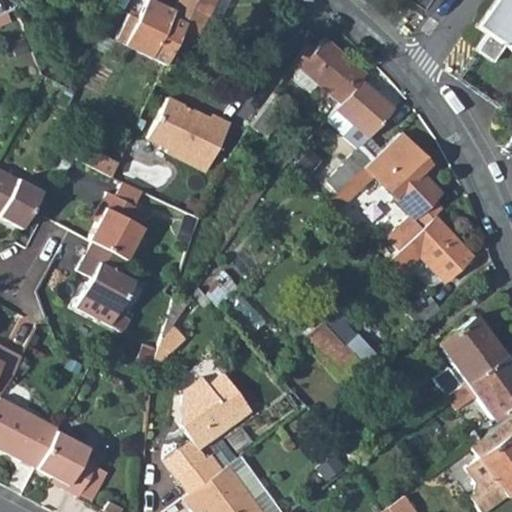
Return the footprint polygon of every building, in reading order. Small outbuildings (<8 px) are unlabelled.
[(142,0),(135,17),(128,15),(116,40),(129,46),(150,1),(148,0),(142,0)] [(175,0),(171,10),(150,1),(129,46),(163,63),(175,39),(182,25),(194,0),(175,0)] [(213,0),(194,0),(182,25),(197,33),(213,0)] [(500,44),(511,52),(511,0),(491,0),(474,26),(484,33),(472,49),(489,61),(500,44)] [(197,33),(182,25),(175,39),(191,46),(197,33)] [(359,80),(363,74),(321,38),(311,49),(305,44),(289,66),(294,69),(294,78),(308,91),(316,82),(339,103),(359,80)] [(334,108),(366,137),(370,132),(390,108),(359,80),(339,103),(334,108)] [(271,91),(248,122),(247,124),(262,135),(286,103),(271,91)] [(184,107),(167,98),(146,138),(165,147),(163,151),(202,172),(227,125),(209,115),(207,119),(184,107)] [(334,108),(328,115),(360,145),(366,137),(334,108)] [(437,192),(418,173),(427,165),(413,150),(417,146),(402,129),(384,146),(374,156),(387,170),(375,180),(376,181),(368,190),(385,208),(394,200),(419,228),(431,217),(435,214),(438,210),(429,200),(437,192)] [(506,154),(511,157),(511,131),(500,149),(506,154)] [(360,145),(372,157),(374,156),(384,146),(370,132),(366,137),(360,145)] [(360,145),(339,163),(340,165),(324,180),(331,188),(328,192),(331,196),(363,166),(372,157),(360,145)] [(74,160),(110,175),(115,163),(81,148),(74,160)] [(335,210),(372,175),(363,166),(331,196),(323,204),(328,209),(331,205),(335,210)] [(0,216),(20,227),(39,191),(0,170),(0,216)] [(105,211),(89,240),(94,243),(126,260),(143,229),(136,224),(144,210),(110,191),(101,208),(105,211)] [(176,237),(186,240),(193,220),(183,216),(176,237)] [(441,281),(469,256),(431,217),(419,228),(383,261),(396,275),(408,264),(417,256),(424,264),(441,281)] [(94,243),(81,269),(93,276),(76,307),(123,334),(131,320),(116,312),(134,280),(122,274),(129,262),(126,260),(94,243)] [(417,256),(408,264),(415,272),(424,264),(417,256)] [(167,328),(187,299),(171,294),(158,334),(162,336),(167,328)] [(439,309),(429,296),(407,312),(417,325),(439,309)] [(341,345),(353,334),(330,310),(319,320),(341,345)] [(470,316),(433,343),(449,364),(430,378),(443,397),(444,396),(500,355),(470,316)] [(319,320),(298,339),(341,384),(361,366),(341,345),(319,320)] [(162,336),(157,342),(169,349),(184,336),(167,328),(162,336)] [(157,342),(150,365),(152,366),(152,365),(169,349),(157,342)] [(0,392),(1,393),(20,359),(0,347),(0,392)] [(455,409),(472,395),(490,418),(511,401),(511,372),(500,355),(444,396),(455,409)] [(160,463),(162,466),(174,481),(201,460),(195,450),(244,412),(234,399),(217,375),(203,385),(197,377),(178,391),(175,414),(181,422),(173,428),(186,443),(160,463)] [(0,399),(0,450),(36,470),(56,433),(57,430),(0,399)] [(476,457),(463,467),(475,482),(472,494),(468,496),(480,511),(484,511),(506,496),(511,491),(511,444),(509,440),(511,437),(511,414),(468,446),(476,457)] [(36,470),(66,486),(63,491),(76,498),(78,496),(93,468),(95,465),(82,458),(86,449),(56,433),(36,470)] [(314,470),(325,484),(342,471),(331,457),(314,470)] [(212,475),(201,460),(174,481),(184,496),(212,475)] [(229,475),(249,500),(261,490),(241,465),(229,475)] [(229,475),(223,467),(212,475),(184,496),(180,500),(189,511),(258,511),(249,500),(229,475)] [(93,468),(78,496),(89,502),(105,474),(93,468)] [(108,503),(103,511),(105,511),(119,511),(121,510),(108,503)]
